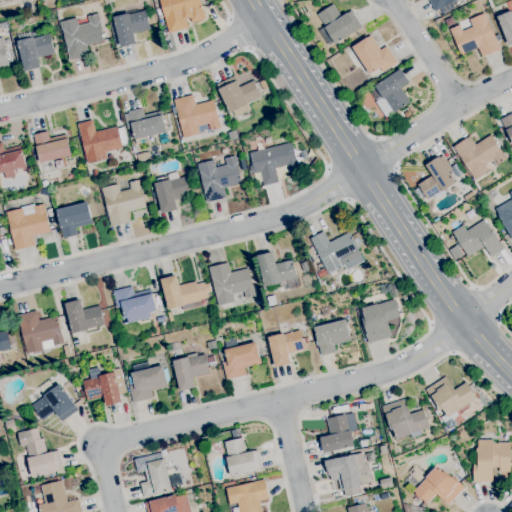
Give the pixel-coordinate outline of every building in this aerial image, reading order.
[(169,33),(159,0),(199,0),(205,19),(191,23),(190,18),(186,19),(188,28),(169,33)] [(444,15),(441,9),(435,12),(429,0),(457,0),(452,3),(455,9),(444,15)] [(328,46),(318,31),(325,26),(317,14),(333,4),(341,17),(351,10),(362,27),(336,45),(334,42),(328,46)] [(121,47),(113,17),(129,13),(129,14),(145,10),(150,30),(134,34),(136,43),(121,47)] [(511,44),(509,46),(497,17),(511,11),(511,44)] [(70,60),(60,22),(76,18),(78,25),(89,23),(87,16),(98,13),(101,26),(105,25),(107,32),(103,33),(105,41),(87,46),(89,56),(70,60)] [(482,57),(478,48),(461,55),(450,29),(460,25),(462,31),(472,27),(469,20),(484,13),(494,36),(499,34),(501,40),(497,42),(500,49),(482,57)] [(448,27),(445,20),(451,17),(454,24),(448,27)] [(25,72),(17,41),(19,41),(18,36),(30,32),(31,38),(33,37),(33,38),(49,34),(54,53),(38,58),(41,67),(25,72)] [(370,75),(358,57),(355,59),(351,54),(355,52),(352,47),(367,38),(370,36),(380,50),(386,46),(397,62),(383,72),(380,68),(370,75)] [(0,38),(2,38),(9,65),(0,67),(0,38)] [(394,113),(390,107),(386,109),(379,99),(374,102),(367,92),(375,87),(374,86),(401,69),(410,82),(401,88),(410,102),(394,113)] [(230,113),(219,89),(217,84),(234,76),(240,87),(253,80),(262,98),(230,113)] [(263,91),(259,83),(264,80),(268,88),(263,91)] [(184,138),(174,100),(193,95),(196,105),(214,100),(221,128),(210,131),(209,124),(198,126),(200,134),(184,138)] [(137,145),(136,140),(135,140),(132,127),(127,128),(124,115),(128,113),(128,111),(142,108),(144,115),(161,111),(166,132),(146,137),(148,142),(137,145)] [(511,142),(507,132),(500,120),(511,114),(511,142)] [(88,164),(78,124),(92,120),(96,132),(117,127),(118,129),(126,127),(127,132),(125,132),(128,144),(122,145),(122,147),(105,152),(107,159),(88,164)] [(230,141),(228,133),(235,130),(238,138),(230,141)] [(41,163),(33,135),(48,131),(49,139),(66,134),(71,155),(41,163)] [(475,180),(453,147),(470,136),(475,145),(491,135),(506,158),(498,164),(494,159),(484,165),(489,171),(475,180)] [(264,186),(260,172),(254,174),(250,171),(249,167),(252,163),(250,153),(291,142),(299,171),(288,174),(286,166),(275,168),(279,182),(264,186)] [(5,179),(4,173),(0,173),(0,143),(2,143),(4,150),(21,146),(26,167),(14,170),(15,176),(5,179)] [(138,162),(136,155),(150,152),(152,158),(138,162)] [(207,202),(197,164),(213,160),(214,163),(225,160),(224,158),(235,155),(242,183),(224,188),(226,197),(207,202)] [(428,200),(418,185),(432,176),(426,165),(439,157),(439,158),(443,156),(452,170),(449,172),(456,183),(444,191),(445,194),(436,200),(434,196),(428,200)] [(162,214),(154,183),(157,183),(156,179),(166,176),(167,180),(170,179),(170,180),(186,176),(191,195),(175,200),(177,210),(162,214)] [(111,227),(102,188),(118,184),(120,192),(131,189),(129,182),(139,180),(146,207),(128,212),(131,222),(111,227)] [(84,198),(77,191),(82,186),(89,193),(84,198)] [(418,198),(413,191),(419,187),(423,195),(418,198)] [(45,208),(42,198),(43,198),(41,190),(48,188),(50,195),(49,196),(52,206),(45,208)] [(511,240),(497,215),(498,215),(495,209),(511,198),(511,196),(509,193),(511,191),(511,240)] [(63,239),(56,210),(88,202),(93,223),(76,228),(78,235),(63,239)] [(16,250),(6,212),(21,208),(20,208),(34,204),(34,206),(43,204),(50,232),(32,236),(35,246),(16,250)] [(47,215),(45,209),(51,207),(53,213),(47,215)] [(491,257),(484,246),(468,257),(462,248),(461,249),(455,241),(457,240),(452,232),(463,225),(467,231),(484,220),(487,225),(488,225),(504,249),(491,257)] [(329,275),(310,239),(324,231),(329,242),(349,232),(353,240),(354,240),(357,245),(356,246),(364,260),(347,270),(345,267),(329,275)] [(288,287),(286,281),(281,282),(281,283),(265,287),(257,256),(273,252),(276,264),(292,260),(297,278),(296,278),(297,285),(288,287)] [(303,272),(300,263),(306,261),(310,270),(303,272)] [(219,306),(209,268),(228,263),(231,273),(248,268),(255,296),(245,298),(243,291),(233,294),(234,302),(219,306)] [(319,272),(316,266),(321,263),(324,269),(319,272)] [(182,310),(182,306),(169,309),(161,279),(177,275),(179,285),(195,281),(196,284),(204,282),(205,285),(209,284),(211,292),(207,293),(208,298),(200,300),(200,301),(194,302),(195,306),(182,310)] [(128,323),(127,318),(125,319),(122,307),(117,308),(113,291),(132,286),(134,293),(151,289),(156,311),(149,313),(150,318),(128,323)] [(269,306),(267,297),(275,295),(277,304),(269,306)] [(369,344),(363,327),(365,326),(362,318),(365,318),(362,309),(377,304),(395,299),(396,302),(397,302),(398,307),(397,308),(400,317),(387,321),(392,336),(369,344)] [(73,334),(65,304),(81,300),(83,310),(100,305),(104,325),(88,329),(88,330),(73,334)] [(321,316),(320,309),(329,307),(331,314),(321,316)] [(27,354),(17,315),(37,311),(39,320),(57,316),(64,344),(54,346),(54,347),(43,350),(27,354)] [(321,356),(314,328),(345,320),(351,341),(333,345),(335,353),(321,356)] [(275,367),(267,338),(283,333),(283,335),(300,330),(305,349),(288,354),(291,363),(275,367)] [(0,332),(6,331),(7,335),(12,334),(14,344),(10,345),(11,349),(0,351),(0,332)] [(77,342),(75,335),(83,333),(85,340),(77,342)] [(226,380),(222,363),(227,362),(224,350),(226,350),(223,339),(234,336),(237,347),(256,342),(258,351),(263,349),(265,356),(260,357),(260,359),(261,364),(244,368),(246,375),(226,380)] [(208,350),(206,343),(215,341),(216,348),(208,350)] [(170,352),(168,344),(179,342),(181,349),(170,352)] [(65,357),(63,346),(68,345),(71,356),(65,357)] [(180,391),(173,361),(188,357),(187,355),(196,353),(197,356),(205,354),(209,373),(193,377),(195,388),(180,391)] [(210,367),(209,365),(208,365),(207,357),(213,356),(215,366),(210,367)] [(133,403),(129,386),(134,385),(134,384),(130,385),(128,377),(132,376),(131,373),(162,365),(163,369),(166,369),(169,381),(166,382),(167,383),(168,387),(151,391),(152,398),(133,403)] [(106,406),(104,396),(87,400),(82,381),(90,379),(88,370),(98,367),(100,376),(113,372),(113,370),(120,368),(126,393),(120,395),(122,402),(106,406)] [(448,417),(443,409),(441,410),(436,403),(435,404),(425,390),(446,376),(455,390),(466,382),(471,390),(472,389),(475,395),(474,395),(476,398),(461,408),(461,409),(448,417)] [(62,422),(55,412),(43,421),(32,405),(44,397),(39,388),(49,381),(54,388),(60,384),(76,406),(76,407),(78,410),(62,422)] [(397,440),(394,430),(392,431),(389,422),(387,423),(382,407),(405,399),(410,414),(423,410),(426,419),(427,418),(429,424),(428,425),(429,428),(420,431),(422,436),(412,439),(410,435),(397,440)] [(35,422),(31,417),(35,414),(39,419),(35,422)] [(324,453),(320,438),(330,435),(326,419),(345,414),(349,431),(350,431),(354,446),(324,453)] [(449,430),(444,423),(452,418),(456,425),(449,430)] [(14,442),(10,436),(18,430),(22,437),(14,442)] [(33,478),(31,471),(25,472),(21,460),(29,458),(25,443),(31,442),(29,432),(36,430),(39,439),(43,438),(47,453),(54,452),(59,451),(64,470),(33,478)] [(232,477),(231,473),(228,473),(225,459),(228,459),(225,442),(243,438),(246,453),(258,450),(262,469),(232,477)] [(492,482),(473,482),(473,465),(476,465),(476,461),(477,461),(477,455),(476,455),(476,448),(477,448),(477,440),(492,440),(492,442),(510,442),(510,462),(511,462),(511,467),(510,467),(510,472),(499,472),(499,468),(492,468),(492,482)] [(381,454),(379,447),(386,445),(387,453),(381,454)] [(340,491),(336,473),(329,475),(326,461),(354,455),(363,453),(365,464),(368,463),(371,476),(360,479),(361,486),(340,491)] [(143,497),(140,483),(147,482),(143,464),(164,459),(168,477),(180,474),(182,484),(171,486),(172,490),(143,497)] [(448,505),(437,494),(427,504),(421,498),(420,499),(419,498),(416,502),(413,499),(416,495),(415,495),(416,494),(413,491),(426,478),(425,478),(436,466),(444,473),(445,471),(451,477),(452,476),(465,488),(448,505)] [(382,490),(380,480),(390,478),(393,487),(382,490)] [(230,511),(229,505),(230,505),(226,489),(265,479),(269,499),(260,501),(262,511),(230,511)] [(39,511),(38,505),(45,504),(41,486),(62,480),(67,502),(79,499),(81,511),(39,511)] [(146,511),(145,503),(176,495),(176,497),(187,494),(187,495),(193,494),(195,501),(189,503),(190,511),(146,511)] [(347,511),(347,508),(366,503),(368,511),(347,511)]
